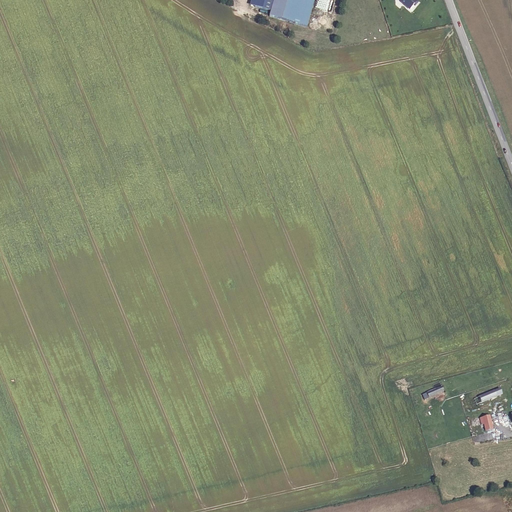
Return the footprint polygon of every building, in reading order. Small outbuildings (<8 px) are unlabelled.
[(271,12),(274,0),(257,0),(255,8),(271,12)] [(314,0),(274,0),(271,12),(270,17),(307,27),(314,0)] [(414,6),(417,3),(414,0),(400,0),(401,2),(409,9),(413,5),(414,6)] [(442,383),(428,389),(429,394),(444,389),(442,383)] [(499,386),(477,395),(480,401),(501,393),(499,386)] [(429,394),(428,389),(419,393),(420,398),(429,394)] [(480,401),(477,395),(465,401),(467,406),(480,401)] [(480,424),(483,423),(490,421),(488,415),(479,418),(480,424)] [(490,421),(483,423),(486,432),(492,430),(490,421)]
